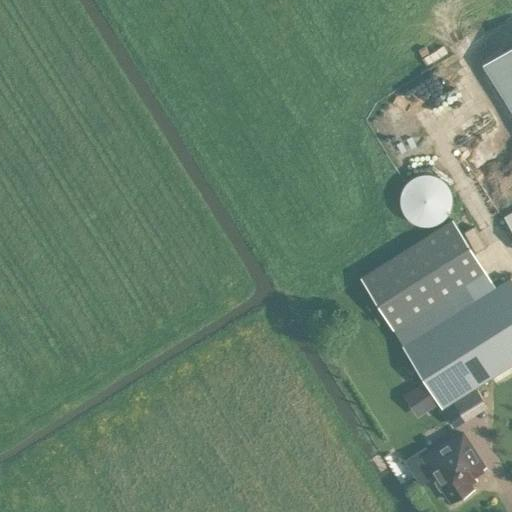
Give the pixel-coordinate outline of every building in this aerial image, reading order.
[(511,45),(487,62),(511,101),(511,45)] [(450,201),(450,200),(450,195),(448,190),(446,185),(444,182),(439,178),(435,176),(430,174),(425,173),(416,175),(411,177),(406,180),(403,184),(400,189),(398,194),(398,200),(398,205),(400,211),(405,218),(408,221),(412,224),(418,226),(423,226),(429,226),(434,224),(439,222),(442,219),(446,215),(448,211),(450,205),(450,201)] [(452,219),(361,277),(392,327),(403,344),(495,286),(484,269),(452,219)] [(403,344),(403,345),(425,380),(439,401),(443,407),(453,401),(511,363),(511,279),(510,276),(495,286),(403,344)] [(425,380),(410,389),(424,411),(439,401),(425,380)] [(453,401),(443,407),(455,428),(465,421),(453,401)] [(426,446),(406,459),(409,465),(423,486),(435,478),(434,481),(440,490),(444,491),(445,490),(452,501),(473,488),(469,482),(476,477),(474,474),(485,467),(462,431),(429,452),(426,446)]
